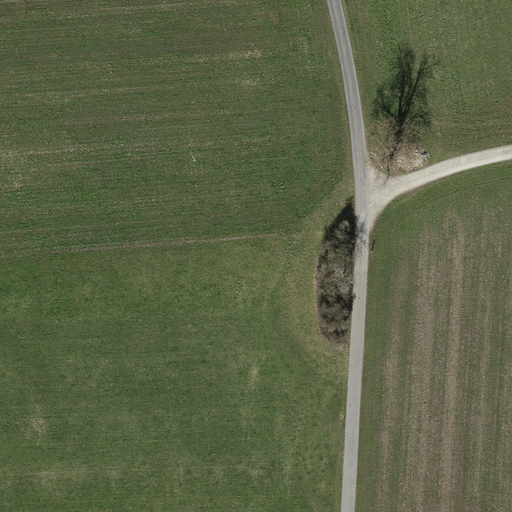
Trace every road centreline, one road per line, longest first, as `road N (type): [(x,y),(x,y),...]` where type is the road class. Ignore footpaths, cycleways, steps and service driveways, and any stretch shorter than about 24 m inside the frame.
road 1 (track): [(364,196),(347,511)]
road 2 (track): [(364,196),(359,111),(335,0)]
road 3 (track): [(511,154),(364,196)]
